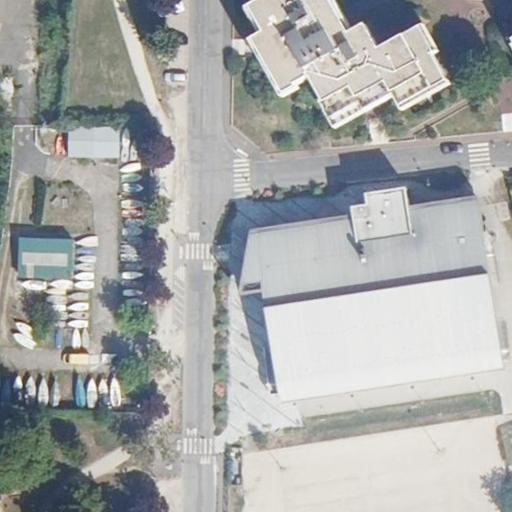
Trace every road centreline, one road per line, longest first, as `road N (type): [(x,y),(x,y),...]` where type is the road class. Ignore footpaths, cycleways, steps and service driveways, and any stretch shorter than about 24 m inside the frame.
road 1 (residential): [(196,511),(202,180)]
road 2 (residential): [(202,180),(511,152)]
road 3 (residential): [(202,180),(206,0)]
